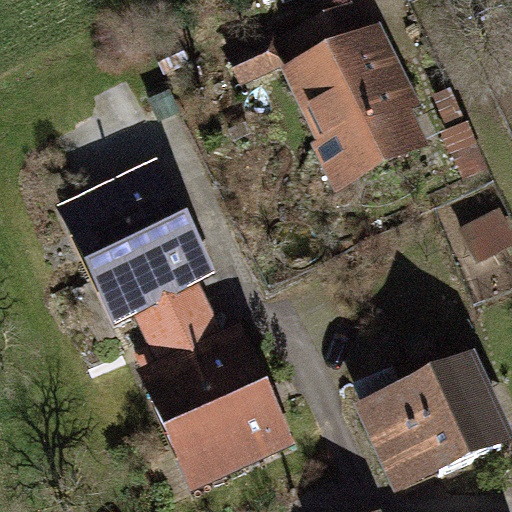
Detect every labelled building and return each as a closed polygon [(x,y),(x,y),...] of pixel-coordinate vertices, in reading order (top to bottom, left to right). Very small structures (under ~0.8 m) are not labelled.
[(350,14),(293,43),(307,72),(295,78),(331,152),(343,145),(359,177),(416,149),(400,116),(415,108),(394,65),(374,75),(361,48),(365,45),(350,14)] [(258,40),(230,52),(242,80),(270,68),(258,40)] [(444,125),(462,177),(488,168),(469,116),(444,125)] [(156,174),(75,214),(123,313),(137,306),(152,338),(208,315),(190,280),(204,273),(156,174)] [(476,261),(511,242),(498,215),(462,234),(476,261)] [(150,383),(155,381),(201,479),(284,441),(237,340),(224,346),(208,315),(152,338),(157,347),(138,357),(150,383)] [(464,366),(364,410),(397,484),(434,468),(439,477),(501,450),(464,366)]
